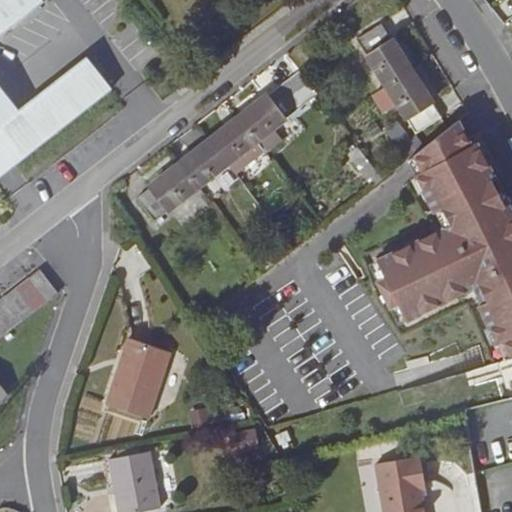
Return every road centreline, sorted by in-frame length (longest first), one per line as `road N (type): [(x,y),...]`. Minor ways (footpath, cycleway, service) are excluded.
road 1 (residential): [(59,216),(329,0)]
road 2 (residential): [(42,475),(94,278),(59,216)]
